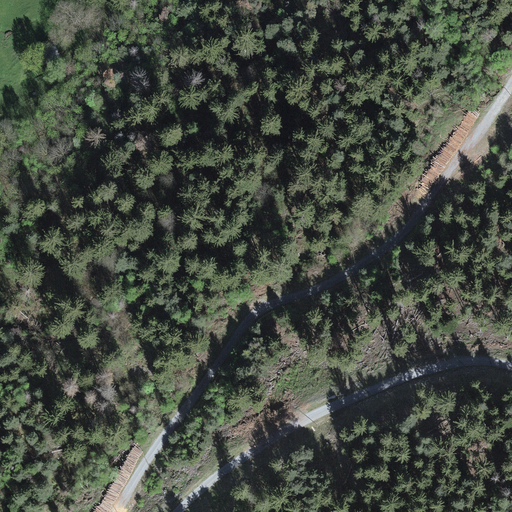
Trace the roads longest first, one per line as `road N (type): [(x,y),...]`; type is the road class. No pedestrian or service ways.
road 1 (track): [(511,89),(415,233),(340,286),(272,307),(111,511)]
road 2 (track): [(177,511),(208,480),(307,415),(447,364),(511,363)]
